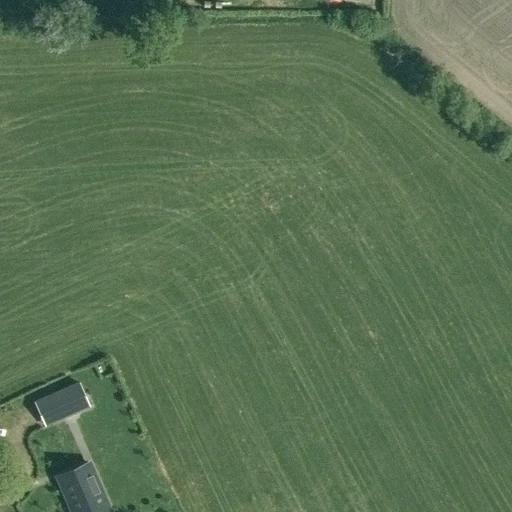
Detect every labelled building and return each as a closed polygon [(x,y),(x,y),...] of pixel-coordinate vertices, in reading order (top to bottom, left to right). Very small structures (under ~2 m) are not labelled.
[(34,393),(86,368),(82,360),(30,384),(34,393)] [(77,411),(72,399),(66,387),(54,393),(64,417),(77,411)] [(27,454),(46,436),(35,425),(16,442),(27,454)] [(83,462),(52,477),(68,511),(103,511),(105,511),(83,462)] [(310,506),(313,511),(336,511),(351,504),(342,488),(310,506)]
